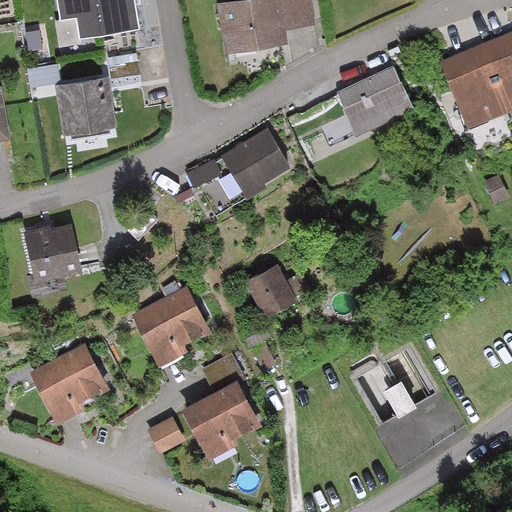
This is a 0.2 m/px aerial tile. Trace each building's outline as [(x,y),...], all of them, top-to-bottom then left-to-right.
[(51,0),(54,18),(71,15),(74,36),(135,27),(131,0),(51,0)] [(316,20),(313,0),(227,0),(234,48),(291,41),(289,23),(316,20)] [(511,112),(511,111),(511,32),(499,37),(484,43),(511,112)] [(511,112),(484,43),(466,50),(440,61),(468,129),(511,112)] [(109,66),(112,90),(136,86),(133,63),(109,66)] [(378,76),(338,94),(357,137),(414,111),(394,68),(378,76)] [(106,75),(66,80),(72,126),(112,120),(106,75)] [(0,88),(0,143),(10,142),(1,88),(0,88)] [(242,147),(223,158),(249,202),(268,191),(264,184),(291,169),(268,131),(242,147)] [(213,160),(188,173),(195,186),(220,173),(213,160)] [(498,178),(485,184),(495,204),(508,198),(498,178)] [(48,227),(25,232),(35,273),(28,275),(34,299),(68,290),(66,278),(85,274),(73,226),(50,232),(48,227)] [(268,272),(248,283),(268,320),(298,304),(278,267),(268,272)] [(188,288),(134,316),(162,370),(191,354),(187,347),(212,334),(188,288)] [(272,337),(264,320),(242,330),(250,348),(272,337)] [(86,344),(32,373),(59,426),(88,412),(84,405),(110,392),(86,344)] [(202,369),(216,397),(239,385),(246,381),(233,354),(202,369)] [(216,397),(184,413),(209,461),(237,446),(234,442),(261,427),(239,385),(216,397)] [(401,386),(386,396),(400,419),(415,409),(401,386)] [(186,441),(174,418),(148,431),(160,454),(186,441)]
